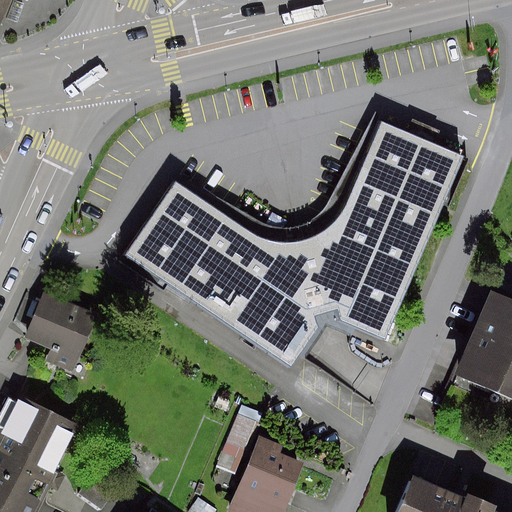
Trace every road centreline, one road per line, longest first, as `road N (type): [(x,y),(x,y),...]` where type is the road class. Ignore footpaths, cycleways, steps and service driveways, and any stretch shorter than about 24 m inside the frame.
road 1 (residential): [(353,511),(511,123)]
road 2 (primary): [(12,227),(91,68)]
road 3 (secondary): [(91,68),(251,34)]
road 4 (secondary): [(251,34),(403,0)]
